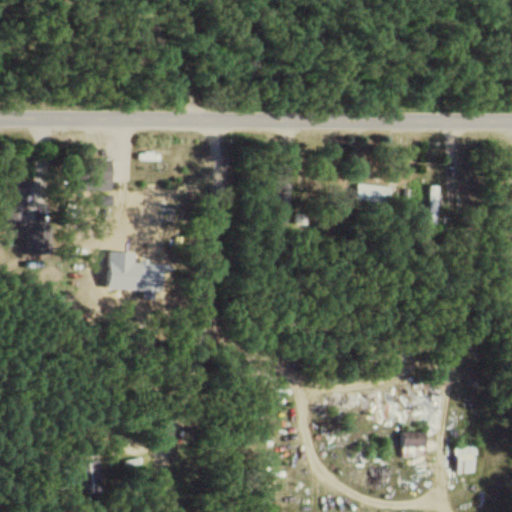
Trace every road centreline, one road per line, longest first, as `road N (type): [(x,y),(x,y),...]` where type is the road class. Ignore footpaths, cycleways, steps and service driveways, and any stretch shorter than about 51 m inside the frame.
road 1 (tertiary): [(0,117),(511,121)]
road 2 (track): [(149,0),(195,121)]
